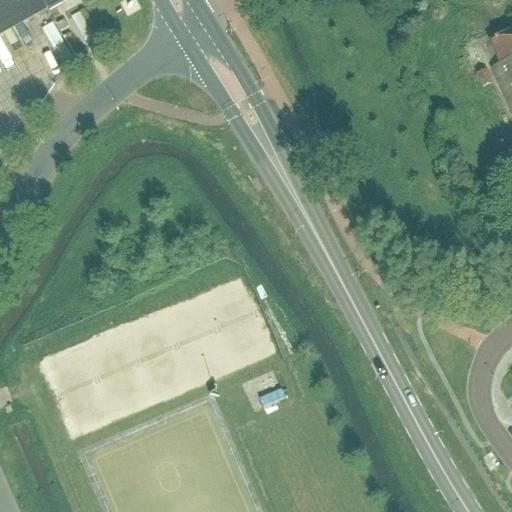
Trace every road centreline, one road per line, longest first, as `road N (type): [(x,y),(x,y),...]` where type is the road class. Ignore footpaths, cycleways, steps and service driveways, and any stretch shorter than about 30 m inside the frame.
road 1 (secondary): [(466,511),(320,245)]
road 2 (unclassified): [(0,237),(58,141),(182,38)]
road 3 (secondary): [(320,245),(255,100),(206,19)]
road 4 (secondary): [(182,38),(303,233),(320,245)]
road 5 (residential): [(511,457),(483,417),(478,394),(487,355),(511,330)]
